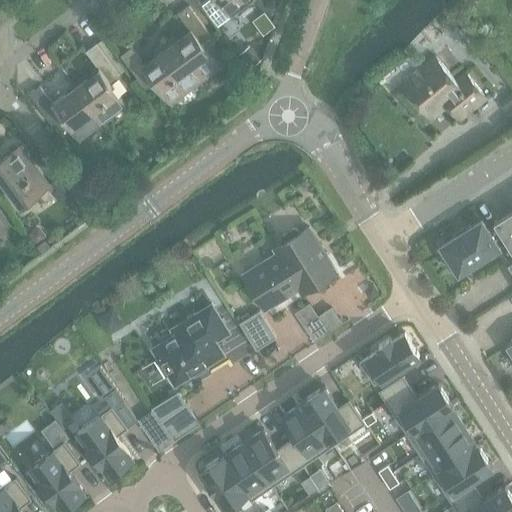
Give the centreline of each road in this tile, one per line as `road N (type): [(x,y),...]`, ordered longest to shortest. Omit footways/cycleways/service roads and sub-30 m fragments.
road 1 (residential): [(414,293),(166,464)]
road 2 (residential): [(288,117),(254,131),(109,237)]
road 3 (residential): [(109,237),(4,91)]
road 4 (residential): [(511,442),(414,293)]
road 5 (residential): [(384,245),(319,135),(288,117)]
road 6 (unclassified): [(384,245),(511,163)]
road 7 (residential): [(4,91),(5,64),(94,0)]
road 8 (residential): [(109,237),(0,317)]
road 9 (residential): [(288,117),(290,88),(322,0)]
